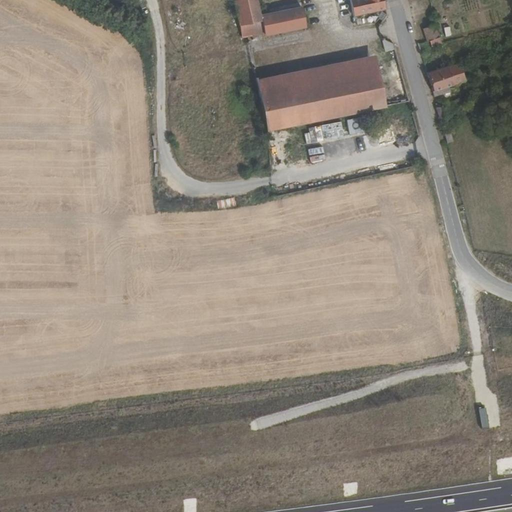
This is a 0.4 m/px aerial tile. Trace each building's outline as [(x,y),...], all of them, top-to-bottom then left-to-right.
[(270,15),(266,0),(238,0),(246,33),(268,29),(269,33),(273,32),(274,34),(313,26),(309,7),(270,15)] [(358,0),(363,17),(391,11),(388,0),(358,0)] [(443,23),(429,27),(433,40),(443,37),(445,42),(449,41),(443,23)] [(433,40),(434,45),(445,42),(443,37),(433,40)] [(382,42),(384,52),(394,50),(392,40),(382,42)] [(470,79),(465,60),(432,69),(437,88),(456,82),(470,79)] [(314,120),(381,104),(391,102),(381,64),(305,82),(314,120)] [(264,91),(272,130),(314,120),(305,82),(264,91)] [(456,82),(437,88),(438,95),(458,89),(456,82)] [(451,99),(439,102),(442,114),(458,105),(456,102),(452,104),(451,99)] [(361,117),(346,120),(349,135),(363,132),(361,117)] [(308,143),(349,134),(345,119),(305,129),(308,143)] [(453,128),(447,130),(450,140),(456,137),(453,128)] [(323,153),(309,156),(310,163),(324,160),(323,153)]
